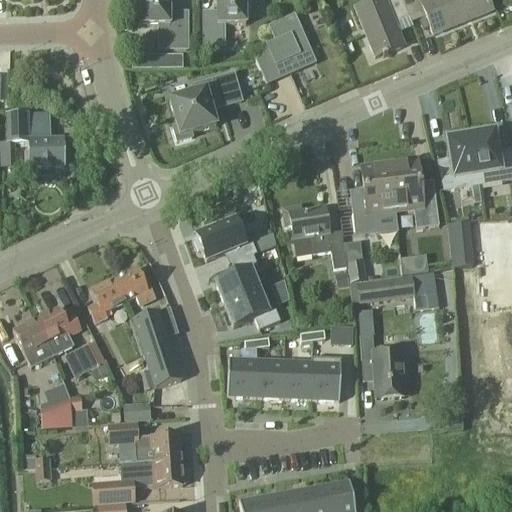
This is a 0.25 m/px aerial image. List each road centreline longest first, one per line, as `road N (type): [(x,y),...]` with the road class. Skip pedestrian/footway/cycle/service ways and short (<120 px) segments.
road 1 (residential): [(147,198),(511,47)]
road 2 (residential): [(209,447),(199,351),(147,198)]
road 3 (residential): [(147,198),(96,32)]
road 4 (residential): [(0,273),(147,198)]
road 5 (residential): [(209,447),(351,434)]
